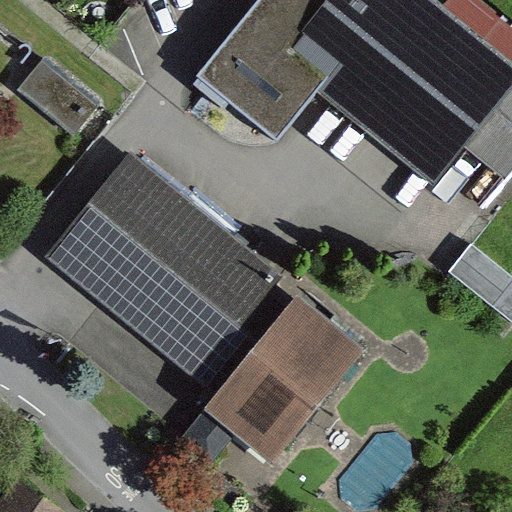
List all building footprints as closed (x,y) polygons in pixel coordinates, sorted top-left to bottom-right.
[(511,57),(440,0),(254,0),(195,72),(280,141),(319,92),(428,180),(454,147),(511,193),(511,57)] [(100,108),(43,64),(19,92),(77,136),(100,108)] [(310,297),(137,157),(51,262),(224,402),(310,297)] [(511,274),(473,244),(450,273),(511,320),(511,274)] [(224,402),(213,414),(238,434),(226,450),(262,479),(273,465),(286,476),(381,357),(310,297),(224,402)] [(53,511),(18,484),(0,506),(0,511),(53,511)]
